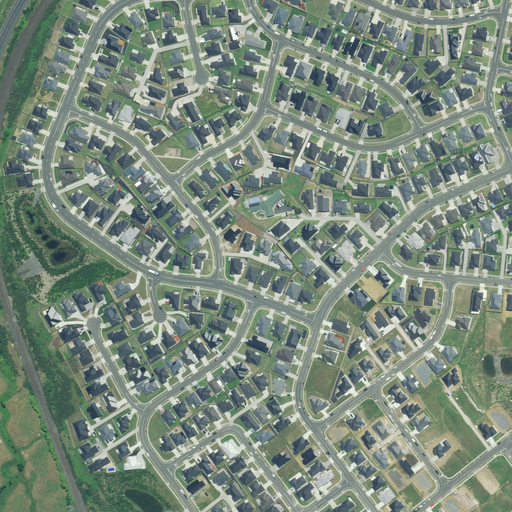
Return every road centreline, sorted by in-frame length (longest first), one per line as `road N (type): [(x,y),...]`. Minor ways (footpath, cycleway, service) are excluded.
road 1 (tertiary): [(64,107),(45,164),(51,193),(69,218),(154,273)]
road 2 (residential): [(297,511),(232,429),(163,470)]
road 3 (residential): [(421,132),(390,89),(280,38)]
road 4 (residential): [(262,106),(371,150),(421,132)]
road 5 (residential): [(255,298),(230,349),(146,413)]
road 6 (tertiary): [(384,245),(422,207),(511,167)]
road 7 (residential): [(363,0),(431,22),(504,14)]
road 8 (residential): [(372,388),(433,341),(450,277)]
road 9 (residential): [(64,107),(135,141),(170,183)]
road 10 (tertiary): [(128,0),(101,20),(64,107)]
road 11 (residential): [(372,388),(446,486)]
road 12 (residential): [(170,183),(240,137),(262,106)]
